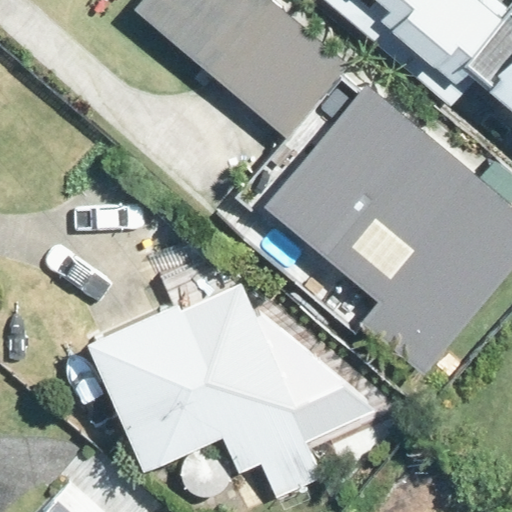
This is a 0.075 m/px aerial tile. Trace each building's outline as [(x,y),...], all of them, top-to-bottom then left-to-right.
[(511,248),(511,193),(284,0),(277,0),(219,68),(287,125),(248,171),(374,278),(356,299),(421,354),(511,248)] [(329,0),(452,104),(484,70),(498,81),(495,85),(511,99),(511,5),(511,6),(505,0),(329,0)] [(185,300),(91,341),(148,470),(227,434),(242,471),(263,463),(278,497),(325,476),(310,444),(356,426),(305,327),(278,340),(251,331),(238,301),(215,311),(185,300)] [(395,452),(375,475),(383,483),(404,460),(395,452)] [(78,511),(62,498),(48,511),(78,511)]
